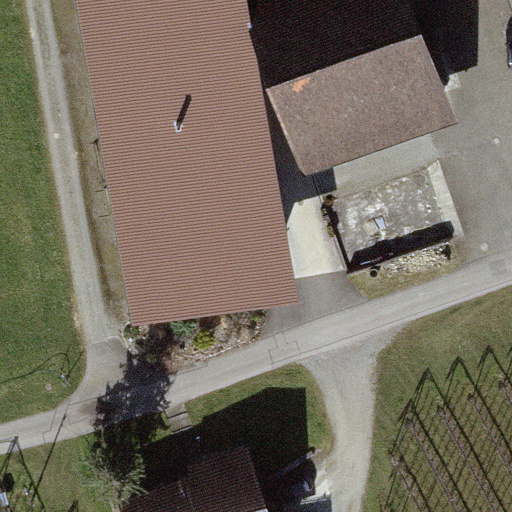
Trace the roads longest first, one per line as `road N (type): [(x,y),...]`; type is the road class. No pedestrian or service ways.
road 1 (track): [(511,259),(127,390)]
road 2 (track): [(127,390),(57,0)]
road 3 (track): [(356,309),(352,476),(343,511)]
road 4 (unknown): [(499,15),(510,75),(503,146),(511,216)]
road 5 (track): [(127,390),(0,428)]
